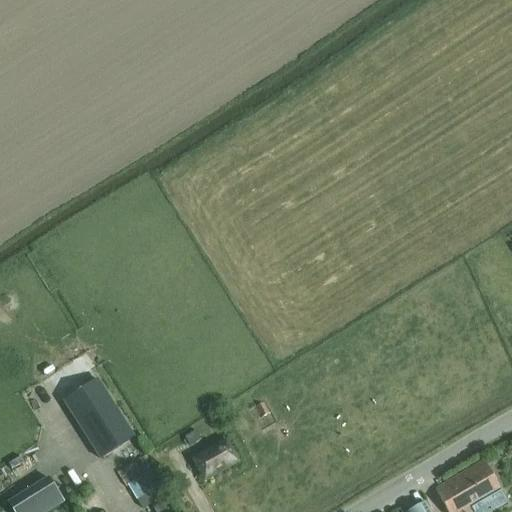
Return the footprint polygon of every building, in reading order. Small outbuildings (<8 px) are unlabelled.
[(4,293),(0,296),(0,317),(7,326),(22,314),(4,293)] [(97,381),(63,403),(99,460),(133,438),(97,381)] [(189,436),(194,445),(202,440),(196,431),(189,436)] [(202,456),(214,477),(238,462),(226,442),(202,456)] [(158,489),(141,459),(118,472),(135,503),(158,489)] [(483,462),(459,476),(434,490),(446,511),(487,511),(506,501),(483,462)] [(48,479),(7,504),(12,511),(49,511),(63,504),(48,479)]
